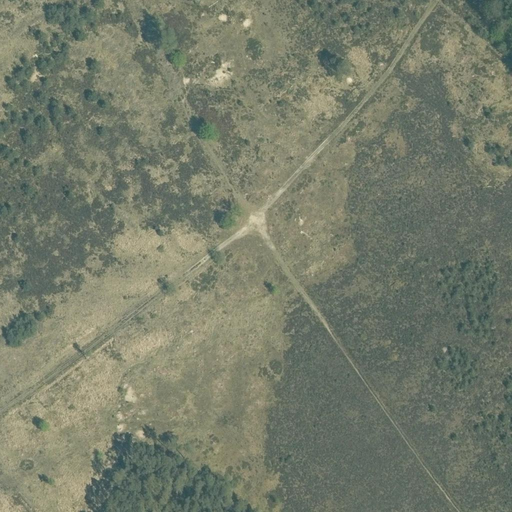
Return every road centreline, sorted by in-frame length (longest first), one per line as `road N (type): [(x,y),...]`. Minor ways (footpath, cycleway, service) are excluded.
road 1 (track): [(253,220),(457,511)]
road 2 (track): [(253,220),(355,113),(436,0)]
road 3 (track): [(253,220),(130,0)]
